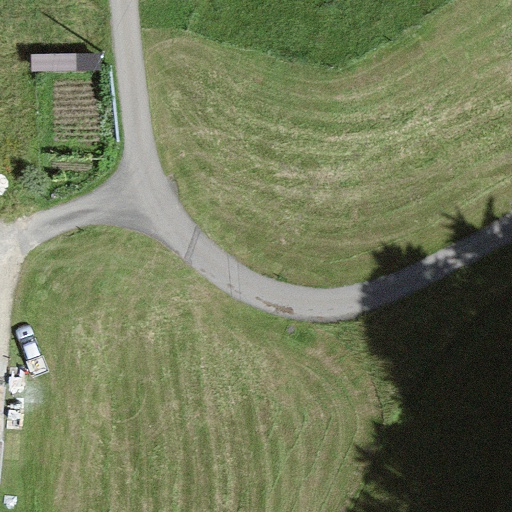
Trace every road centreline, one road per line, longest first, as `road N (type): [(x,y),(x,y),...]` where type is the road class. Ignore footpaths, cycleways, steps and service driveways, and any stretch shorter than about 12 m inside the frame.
road 1 (track): [(511,229),(395,289),(347,302),(269,295),(226,274),(145,193),(120,0)]
road 2 (track): [(0,244),(145,193)]
